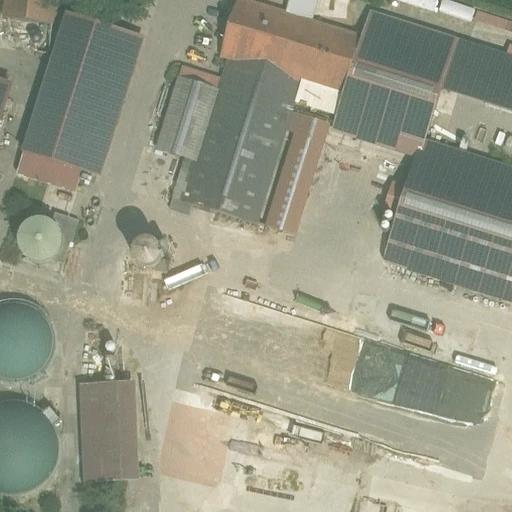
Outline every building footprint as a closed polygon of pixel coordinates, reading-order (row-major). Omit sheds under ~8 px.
[(0,0),(0,29),(51,36),(53,25),(55,0),(0,0)] [(287,13),(243,0),(240,0),(223,59),(229,60),(303,82),(343,94),(361,35),(314,21),(287,13)] [(314,0),(291,0),(287,13),(314,21),(320,1),(318,1),(314,0)] [(398,0),(435,12),(438,0),(398,0)] [(511,20),(477,13),(474,24),(510,32),(511,23),(511,20)] [(418,157),(421,159),(426,142),(443,87),(511,107),(511,60),(366,17),(361,35),(343,94),(345,95),(334,133),(418,157)] [(106,175),(141,49),(57,26),(22,152),(28,153),(87,169),(106,175)] [(303,82),(229,60),(220,88),(198,164),(188,161),(177,201),(260,226),(303,82)] [(0,130),(16,78),(0,73),(0,130)] [(188,161),(198,164),(220,88),(182,77),(159,153),(188,161)] [(511,167),(426,142),(421,159),(418,157),(387,261),(511,298),(511,167)] [(87,169),(28,153),(21,176),(80,192),(87,169)] [(30,262),(39,265),(48,264),(57,260),(62,252),(63,242),(61,233),(54,226),(45,222),(35,223),(27,228),(22,236),(20,246),(23,255),(30,262)] [(141,268),(147,271),(154,270),(160,266),(163,259),(162,252),(158,246),(151,244),(144,244),(138,249),(135,255),(136,262),(141,268)] [(62,337),(58,324),(46,312),(35,306),(21,304),(5,309),(0,313),(0,372),(13,380),(27,381),(42,377),(53,368),(61,354),(62,337)] [(138,382),(83,385),(87,482),(123,481),(142,480),(138,382)] [(62,443),(57,428),(44,413),(30,406),(15,404),(0,408),(0,490),(4,493),(21,495),(39,490),(52,479),(61,463),(62,443)]
